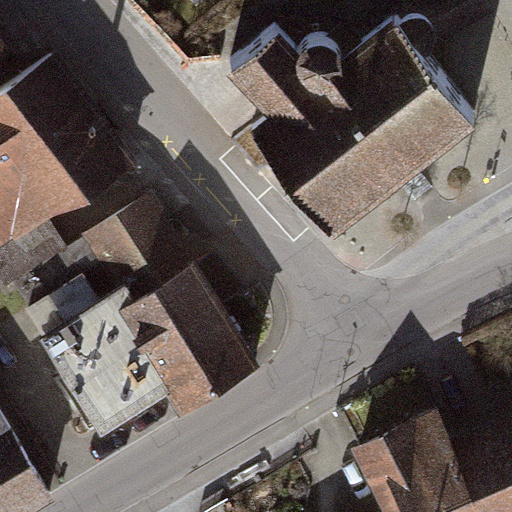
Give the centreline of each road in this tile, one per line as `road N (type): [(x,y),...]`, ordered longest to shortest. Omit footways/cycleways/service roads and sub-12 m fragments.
road 1 (residential): [(73,0),(358,339)]
road 2 (residential): [(73,511),(358,339)]
road 3 (residential): [(358,339),(511,259)]
